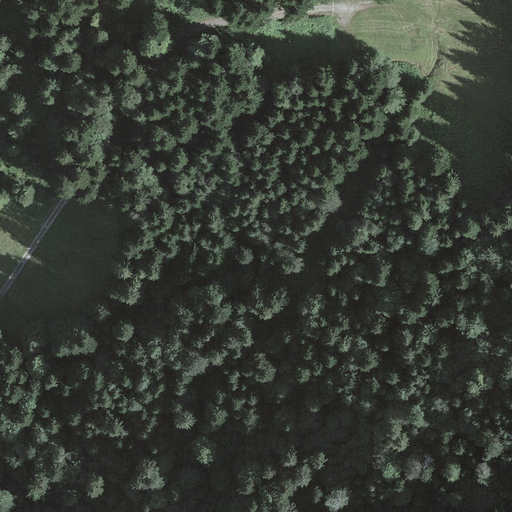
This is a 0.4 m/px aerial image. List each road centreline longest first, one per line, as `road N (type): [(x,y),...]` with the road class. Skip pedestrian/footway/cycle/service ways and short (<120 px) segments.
road 1 (track): [(381,6),(410,7),(427,20),(431,57),(313,255),(289,341),(216,511)]
road 2 (track): [(381,6),(220,21),(176,39),(0,297)]
road 3 (track): [(313,277),(378,251),(511,229)]
